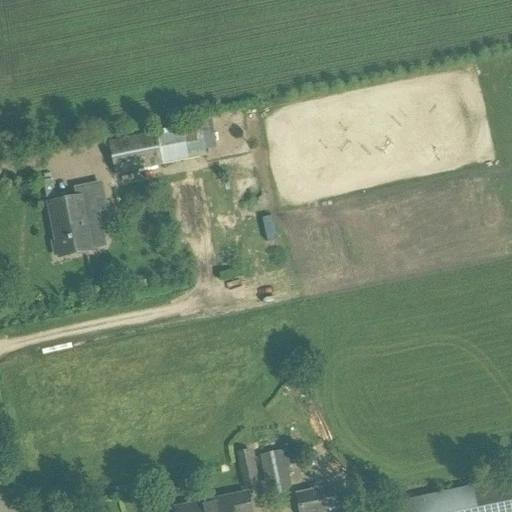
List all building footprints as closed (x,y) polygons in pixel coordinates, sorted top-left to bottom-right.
[(183,128),(109,142),(115,174),(189,159),(183,128)] [(202,180),(203,190),(220,189),(219,179),(202,180)] [(81,197),(48,204),(56,242),(52,243),(55,255),(58,254),(59,257),(92,250),(89,234),(92,233),(89,217),(85,218),(81,197)] [(166,208),(170,230),(184,227),(180,206),(166,208)] [(238,475),(250,473),(243,438),(230,440),(238,475)] [(283,448),(254,455),(263,492),(292,486),(283,448)] [(511,511),(511,480),(396,503),(397,505),(398,505),(399,511),(511,511)] [(332,485),(295,492),(298,511),(331,511),(338,511),(332,485)] [(251,511),(248,493),(176,509),(176,511),(251,511)]
